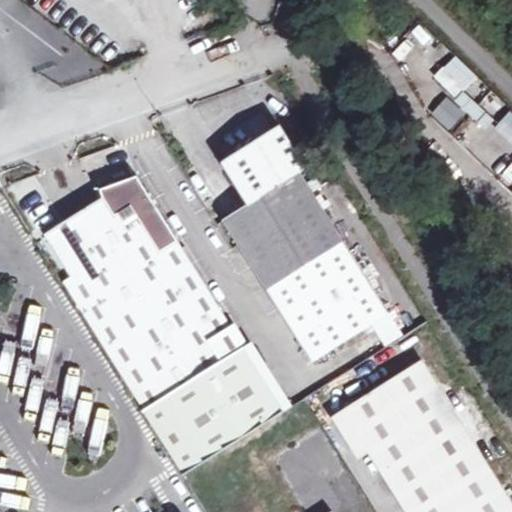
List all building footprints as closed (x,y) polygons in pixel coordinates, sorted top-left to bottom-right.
[(468,96),(481,89),(467,64),(454,71),(468,96)] [(450,132),(465,116),(447,99),(432,115),(450,132)] [(497,129),(511,142),(511,114),(511,113),(497,129)] [(398,313),(311,172),(286,130),(236,161),(262,202),(235,220),(320,360),(398,313)] [(511,183),(511,165),(503,177),(511,183)] [(152,416),(257,349),(150,178),(115,189),(118,201),(71,231),(97,273),(72,290),(111,352),(152,416)] [(257,349),(152,416),(189,474),(295,408),(291,402),(257,349)] [(511,511),(511,485),(431,356),(352,406),(418,511),(511,511)]
